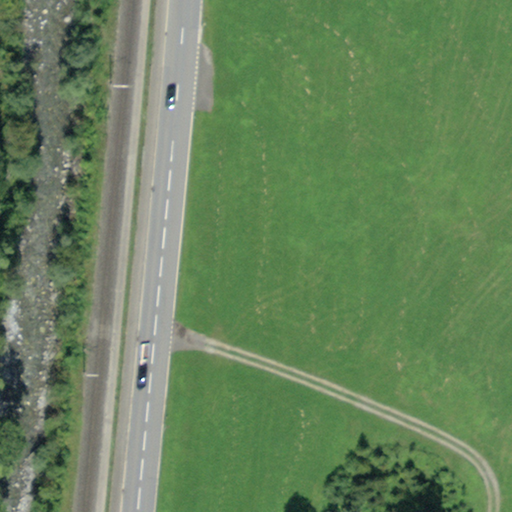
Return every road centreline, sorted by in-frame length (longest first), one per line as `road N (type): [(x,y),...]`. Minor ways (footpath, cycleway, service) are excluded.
road 1 (secondary): [(185,0),(136,511)]
road 2 (track): [(492,511),(483,468),(454,443),(183,336),(153,333)]
